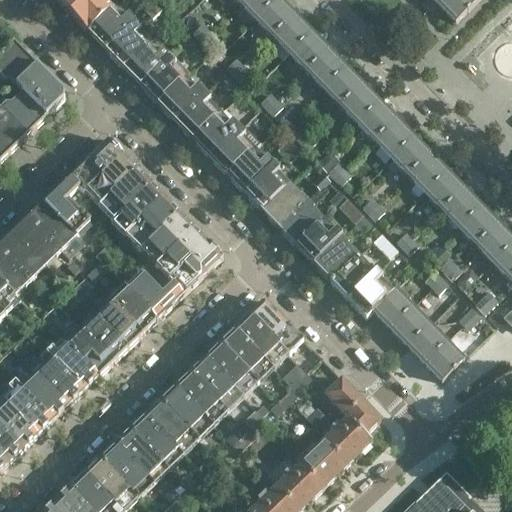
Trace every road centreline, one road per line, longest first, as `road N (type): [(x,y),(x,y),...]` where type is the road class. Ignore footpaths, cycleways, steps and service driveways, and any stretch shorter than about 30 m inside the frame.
road 1 (residential): [(11,511),(263,269)]
road 2 (residential): [(511,192),(325,0)]
road 3 (residential): [(431,440),(263,269)]
road 4 (residential): [(263,269),(108,109)]
road 5 (residential): [(108,109),(3,0)]
road 6 (residential): [(0,214),(108,109)]
